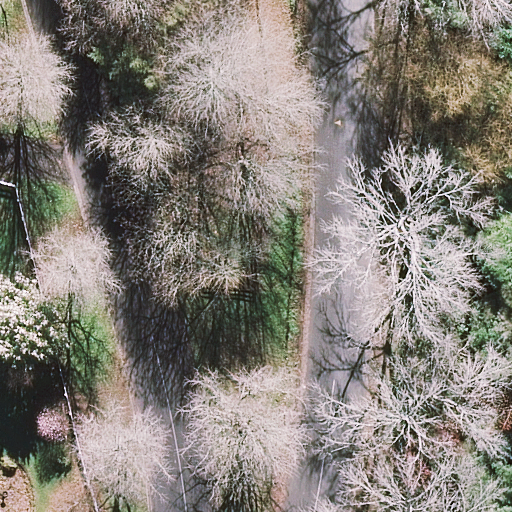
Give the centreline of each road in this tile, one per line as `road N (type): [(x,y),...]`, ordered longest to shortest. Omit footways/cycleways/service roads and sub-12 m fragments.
road 1 (residential): [(180,511),(53,0)]
road 2 (residential): [(342,511),(349,0)]
